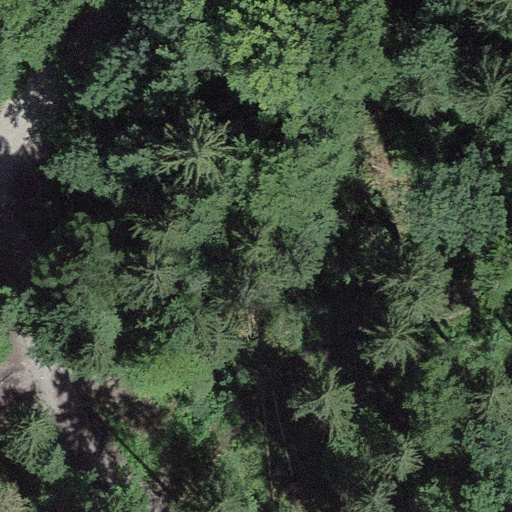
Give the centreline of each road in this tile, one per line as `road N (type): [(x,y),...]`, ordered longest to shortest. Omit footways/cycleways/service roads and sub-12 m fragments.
road 1 (track): [(0,146),(33,324),(162,511)]
road 2 (track): [(0,134),(126,0)]
